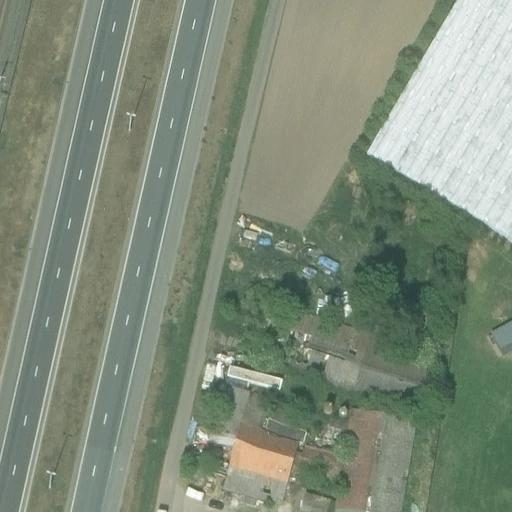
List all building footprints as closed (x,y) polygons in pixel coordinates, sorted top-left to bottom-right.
[(511,0),(451,0),(353,161),(511,254),(511,0)] [(415,345),(427,312),(375,294),(363,327),(415,345)] [(353,416),(340,511),(409,511),(420,425),(353,416)] [(349,458),(356,430),(336,425),(328,453),(349,458)] [(295,450),(235,431),(217,486),(278,505),(295,450)] [(213,465),(197,467),(198,485),(215,484),(213,465)]
